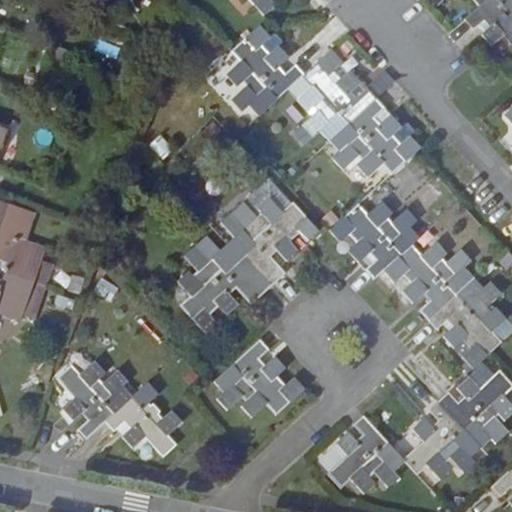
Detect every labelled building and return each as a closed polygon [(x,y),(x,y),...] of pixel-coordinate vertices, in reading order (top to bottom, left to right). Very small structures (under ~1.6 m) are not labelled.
[(234,0),(248,13),(261,2),(259,0),(234,0)] [(459,0),(466,7),(455,19),(462,25),(474,14),(481,23),(469,33),(475,43),(491,31),(508,49),(511,45),(511,11),(509,13),(503,7),(511,0),(459,0)] [(243,41),(252,32),(244,23),(216,46),(225,54),(206,69),(218,80),(223,76),(232,86),(219,97),(228,106),(234,101),(241,110),(288,70),(279,61),(269,70),(261,63),(271,55),(259,42),(250,51),(243,41)] [(320,65),(329,56),(315,43),(288,69),(300,81),(284,95),(293,105),(297,102),(303,108),(290,118),(300,130),(306,126),(325,148),(319,152),(331,164),(345,152),(350,157),(345,161),(354,171),(368,157),(378,168),(408,142),(397,130),(389,138),(380,129),(386,124),(376,115),(367,123),(360,117),(370,108),(351,87),(341,97),(334,90),(344,80),(335,70),(328,74),(320,65)] [(369,84),(379,96),(395,82),(385,70),(369,84)] [(511,101),(508,98),(491,113),(508,131),(496,142),(506,152),(511,147),(511,101)] [(161,158),(172,150),(161,135),(150,143),(161,158)] [(421,212),(440,196),(430,185),(411,202),(421,212)] [(284,230),(291,239),(302,228),(275,197),(265,207),(253,192),(241,202),(247,208),(240,213),(229,197),(204,218),(220,234),(207,245),(194,230),(173,248),(187,264),(178,271),(172,264),(163,273),(177,289),(164,301),(190,330),(203,320),(195,312),(208,301),(213,308),(222,302),(211,288),(218,281),(234,298),(271,266),(255,249),(262,240),(274,253),(283,246),(275,237),(284,230)] [(367,199),(356,209),(346,198),(313,227),(324,238),(335,228),(345,238),(334,248),(345,259),(356,248),(364,256),(353,267),(361,276),(371,267),(382,278),(390,271),(399,279),(390,287),(401,299),(413,288),(421,296),(409,307),(426,325),(438,314),(444,320),(431,332),(443,344),(451,337),(459,345),(451,353),(460,363),(490,337),(480,326),(493,316),(485,306),(479,310),(471,304),(486,291),(477,280),(469,287),(449,266),(457,260),(446,247),(433,260),(426,253),(430,249),(422,239),(411,250),(401,240),(405,234),(398,225),(403,219),(389,203),(374,218),(370,216),(377,208),(367,199)] [(5,248),(16,218),(0,212),(0,327),(1,328),(14,288),(9,287),(16,267),(21,268),(25,253),(5,248)] [(100,278),(93,293),(112,302),(119,287),(100,278)] [(244,356),(251,347),(243,337),(200,377),(211,387),(204,395),(215,406),(228,392),(236,401),(228,407),(239,418),(253,404),(263,414),(292,385),(281,373),(273,380),(264,371),(273,365),(260,354),(251,364),(244,356)] [(443,344),(451,353),(459,345),(451,337),(443,344)] [(87,374),(95,367),(83,355),(66,372),(57,362),(44,375),(61,394),(48,405),(61,418),(73,406),(80,413),(66,424),(74,433),(93,416),(101,424),(112,414),(121,422),(109,433),(122,444),(131,434),(147,453),(161,438),(154,432),(169,419),(156,404),(150,410),(135,394),(142,389),(133,379),(118,394),(108,383),(114,378),(105,368),(93,380),(87,374)] [(494,393),(502,387),(486,369),(469,386),(459,375),(449,385),(456,393),(447,402),(438,391),(420,409),(430,420),(423,425),(416,419),(405,429),(412,438),(392,455),(351,413),(344,420),(354,431),(345,439),(335,428),(325,438),(335,448),(313,470),(330,488),(339,479),(353,492),(365,481),(359,474),(366,469),(378,483),(391,470),(385,466),(395,458),(411,476),(421,466),(431,478),(440,469),(434,462),(442,455),(453,467),(464,457),(459,451),(480,432),(484,438),(495,428),(483,416),(489,410),(496,417),(507,406),(494,393)] [(511,455),(484,481),(492,490),(502,481),(507,486),(499,495),(510,506),(511,504),(511,455)]
